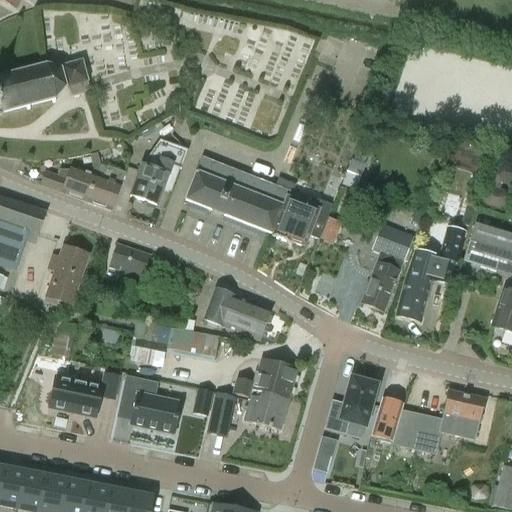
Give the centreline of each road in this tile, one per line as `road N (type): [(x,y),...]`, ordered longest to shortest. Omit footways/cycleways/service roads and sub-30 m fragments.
road 1 (tertiary): [(338,337),(232,273),(0,183)]
road 2 (residential): [(0,440),(295,495)]
road 3 (tertiary): [(511,383),(338,337)]
road 4 (residential): [(338,337),(295,495)]
